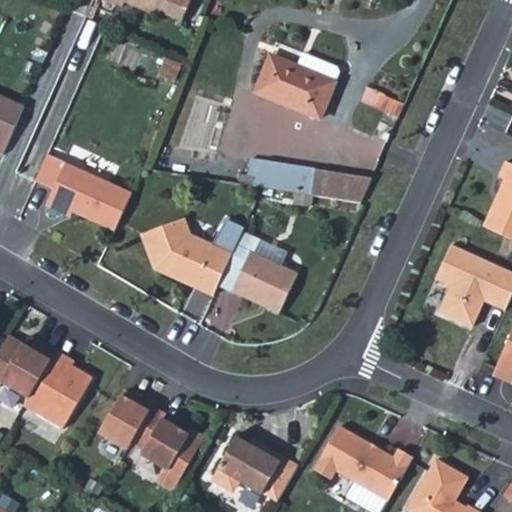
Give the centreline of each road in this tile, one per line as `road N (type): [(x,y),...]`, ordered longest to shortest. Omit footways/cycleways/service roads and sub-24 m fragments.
road 1 (residential): [(511,0),(345,354)]
road 2 (residential): [(345,354),(285,390),(229,392),(0,264)]
road 3 (residential): [(511,427),(345,354)]
